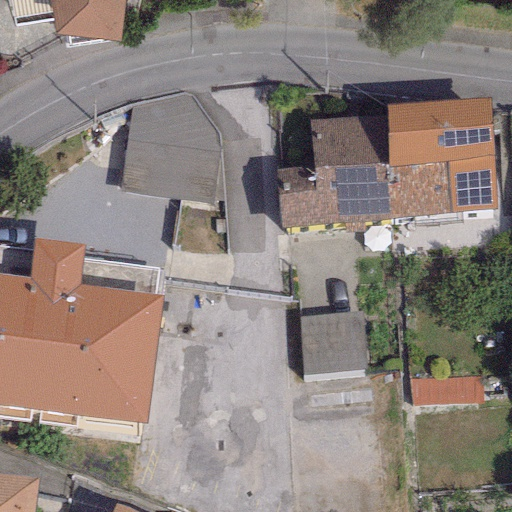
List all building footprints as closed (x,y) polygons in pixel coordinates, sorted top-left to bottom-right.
[(113,12),(114,0),(13,0),(18,13),(57,6),(113,12)] [(65,39),(110,33),(113,12),(57,6),(65,39)] [(206,207),(216,142),(187,97),(133,107),(122,196),(206,207)] [(284,238),(489,219),(484,122),(313,136),(318,184),(279,188),(284,238)] [(0,304),(28,308),(33,268),(34,264),(0,259),(0,304)] [(152,324),(158,280),(34,264),(33,268),(79,274),(74,314),(152,324)] [(28,308),(0,304),(0,419),(138,437),(152,324),(74,314),(79,274),(33,268),(28,308)] [(302,381),(364,376),(360,326),(298,331),(302,381)] [(0,511),(25,511),(26,507),(0,503),(0,511)]
